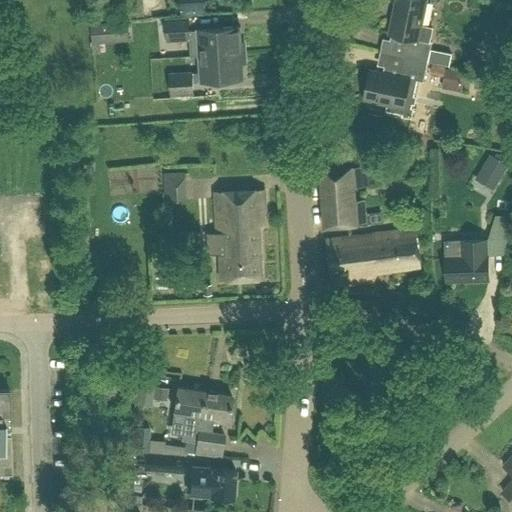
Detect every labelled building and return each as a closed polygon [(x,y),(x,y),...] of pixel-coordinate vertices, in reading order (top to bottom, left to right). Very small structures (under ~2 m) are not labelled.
[(405,56),(429,61),(429,60),(438,62),(440,51),(431,49),(436,28),(421,25),(426,0),(397,0),(391,32),(409,36),(405,56)] [(190,37),(191,55),(242,51),(240,25),(200,28),(200,29),(190,30),(189,18),(167,19),(169,39),(190,37)] [(242,51),(191,55),(191,56),(202,55),(203,71),(171,74),(172,93),(194,92),(193,79),(204,79),(204,80),(244,77),(242,51)] [(440,51),(438,62),(447,64),(449,53),(440,51)] [(429,61),(405,56),(401,75),(371,69),(365,97),(388,102),(386,112),(412,117),(420,80),(425,81),(429,61)] [(448,69),(447,91),(468,92),(469,70),(448,69)] [(372,172),(372,165),(320,168),(324,227),(359,225),(359,224),(367,224),(365,198),(357,199),(356,186),(373,185),(373,178),(377,177),(377,172),(372,172)] [(187,200),(186,172),(165,173),(166,201),(187,200)] [(267,226),(265,189),(216,192),(218,243),(220,243),(222,280),(262,278),(260,226),(267,226)] [(507,254),(511,218),(511,214),(496,215),(489,239),(446,241),(447,281),(490,279),(489,255),(507,254)] [(421,266),(417,229),(400,231),(400,230),(328,239),(334,286),(375,280),(377,274),(376,272),(421,266)] [(118,378),(106,376),(103,397),(115,399),(118,378)] [(194,451),(204,389),(176,385),(173,408),(186,410),(181,437),(185,438),(184,449),(194,451)] [(0,473),(12,473),(11,435),(5,435),(5,426),(10,426),(9,388),(0,388),(0,473)] [(194,451),(202,452),(220,455),(223,432),(211,431),(214,415),(227,417),(231,393),(204,389),(194,451)] [(150,427),(138,426),(135,450),(160,453),(161,447),(149,446),(150,427)] [(185,457),(155,454),(154,470),(183,473),(185,457)] [(511,456),(504,465),(511,472),(511,480),(503,492),(511,499),(511,456)] [(254,470),(252,458),(238,461),(240,473),(254,470)] [(212,467),(192,465),(189,492),(209,493),(209,494),(233,496),(236,468),(212,466),(212,467)] [(500,511),(502,511),(511,511),(511,506),(507,502),(500,511)]
